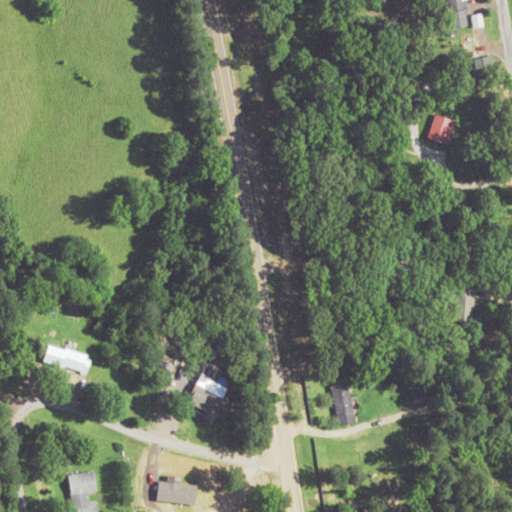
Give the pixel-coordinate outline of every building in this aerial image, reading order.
[(465,0),(448,0),(448,27),(465,27),(465,0)] [(448,144),(457,121),(435,112),(426,136),(448,144)] [(356,211),(356,193),(339,193),(339,211),(356,211)] [(399,266),(401,251),(389,249),(387,264),(399,266)] [(453,321),(473,321),(473,282),(453,282),(453,321)] [(91,354),(47,345),(44,362),(88,371),(91,354)] [(205,401),(214,401),(214,414),(224,414),(221,366),(210,366),(211,385),(204,386),(205,401)] [(146,383),(170,384),(170,368),(146,368),(146,383)] [(411,375),(410,398),(436,400),(437,377),(411,375)] [(340,425),(356,421),(347,381),(330,385),(340,425)] [(66,474),(70,511),(98,511),(97,500),(89,500),(88,492),(96,491),(94,470),(66,474)] [(177,509),(177,479),(161,479),(161,509),(177,509)]
